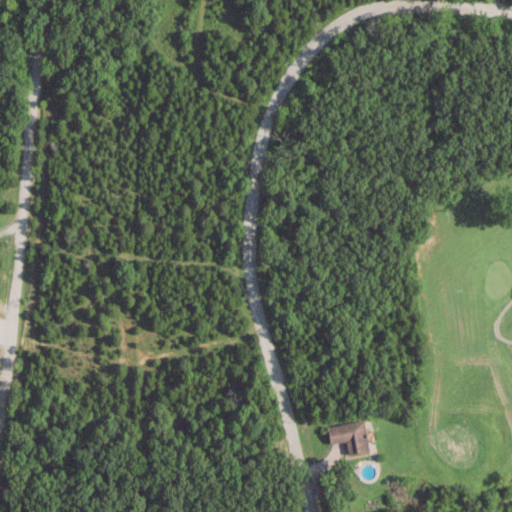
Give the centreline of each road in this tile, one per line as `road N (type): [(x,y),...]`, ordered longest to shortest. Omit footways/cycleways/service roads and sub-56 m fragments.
road 1 (residential): [(308,511),(242,258),(249,169),(273,90),(314,40),(358,11),(398,0)]
road 2 (residential): [(42,0),(0,405)]
